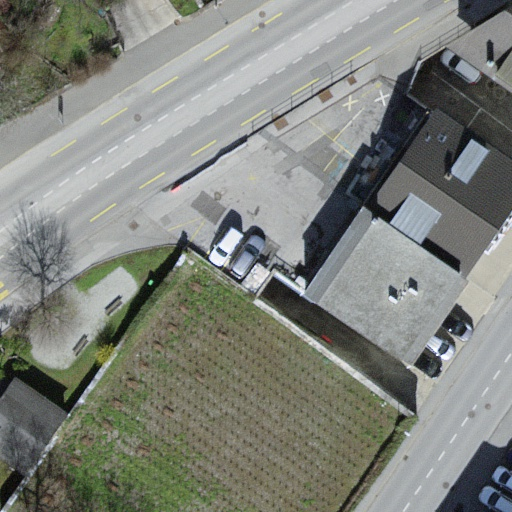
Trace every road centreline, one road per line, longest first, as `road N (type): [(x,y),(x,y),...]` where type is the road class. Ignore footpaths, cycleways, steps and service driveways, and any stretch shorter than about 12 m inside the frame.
road 1 (secondary): [(373,0),(108,164),(0,241)]
road 2 (tertiary): [(402,511),(511,351)]
